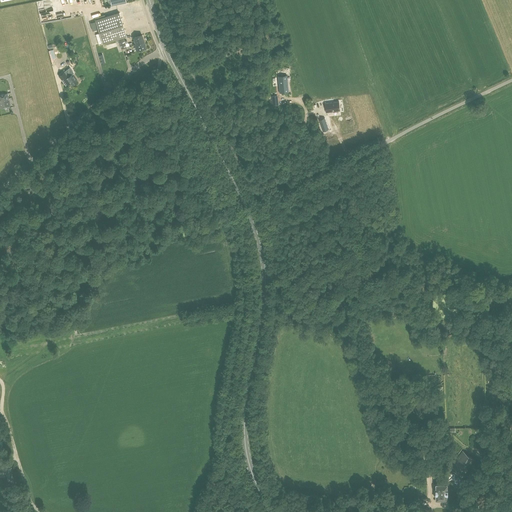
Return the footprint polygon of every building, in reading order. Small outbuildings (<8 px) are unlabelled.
[(115,40),(118,39),(123,37),(127,36),(119,12),(95,19),(102,44),(111,41),(115,40)] [(136,51),(146,48),(142,35),(133,37),(135,44),(134,44),(136,51)] [(123,37),(118,39),(121,49),(126,47),(125,43),(125,41),(123,37)] [(88,63),(83,44),(77,45),(82,65),(88,63)] [(59,76),(66,85),(70,82),(72,85),(77,81),(70,71),(61,78),(59,76)] [(278,76),(279,93),(288,92),(287,75),(278,76)] [(0,108),(10,106),(7,93),(0,95),(0,108)] [(341,111),(340,102),(325,104),(326,113),(341,111)] [(328,128),(323,117),(318,119),(322,130),(328,128)] [(420,416),(431,410),(425,401),(415,408),(420,416)] [(462,450),(452,466),(464,475),(475,460),(462,450)] [(436,499),(447,499),(447,484),(436,484),(436,499)]
